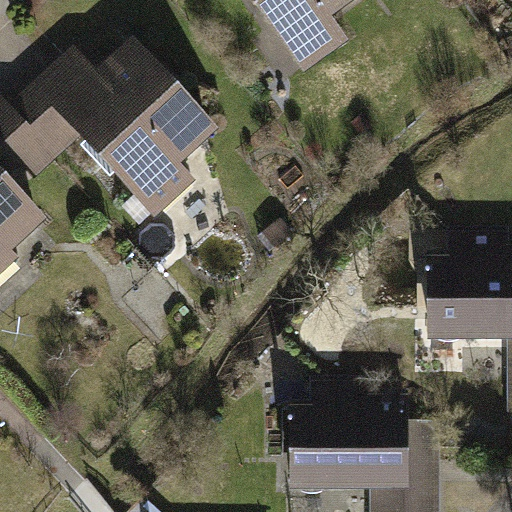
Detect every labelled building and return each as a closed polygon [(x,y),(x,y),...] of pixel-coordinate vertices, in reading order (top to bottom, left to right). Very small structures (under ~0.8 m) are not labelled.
[(239,0),(308,90),(353,55),(337,34),(377,4),(373,0),(239,0)] [(52,111),(76,137),(152,218),(192,180),(179,166),(216,131),(130,39),(95,72),(52,111)] [(52,111),(95,72),(69,45),(3,106),(53,159),(76,137),(52,111)] [(0,174),(17,192),(53,159),(3,106),(0,102),(0,174)] [(361,114),(352,122),(361,133),(371,125),(361,114)] [(17,192),(0,174),(0,290),(24,268),(11,254),(45,222),(17,192)] [(260,233),(273,247),(291,232),(279,217),(260,233)] [(455,262),(432,262),(432,352),(509,352),(509,422),(511,421),(511,235),(455,235),(455,262)] [(315,414),(292,415),(293,505),(371,504),(370,511),(441,511),(440,433),(410,433),(410,403),(376,403),(376,387),(314,388),(315,414)]
